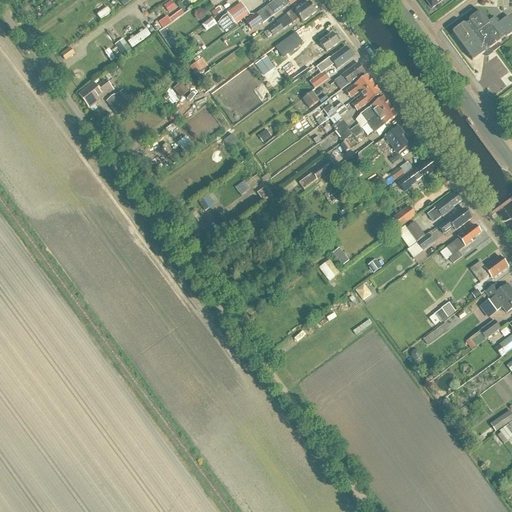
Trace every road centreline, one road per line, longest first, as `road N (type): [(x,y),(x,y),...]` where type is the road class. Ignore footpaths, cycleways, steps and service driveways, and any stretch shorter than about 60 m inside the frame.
road 1 (unclassified): [(0,5),(371,511)]
road 2 (unclassified): [(511,254),(324,0)]
road 3 (secondary): [(511,162),(392,0)]
